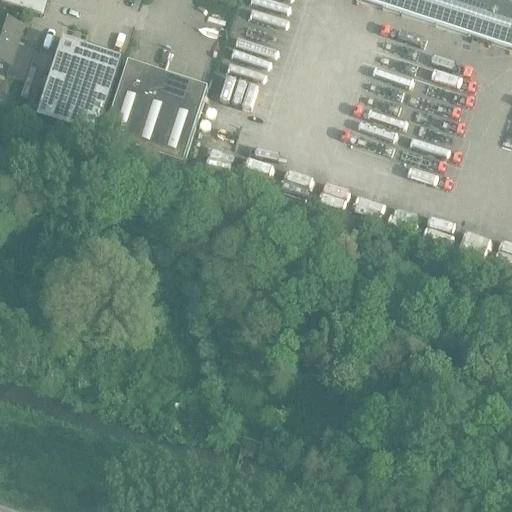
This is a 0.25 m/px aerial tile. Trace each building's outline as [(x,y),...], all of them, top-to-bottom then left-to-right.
[(511,56),(511,55),(511,0),(356,0),(355,6),(511,56)] [(34,54),(16,49),(22,30),(0,22),(0,65),(8,68),(5,79),(24,85),(34,54)] [(62,43),(36,122),(97,142),(123,64),(123,63),(121,62),(62,43)] [(129,153),(154,77),(127,68),(102,144),(129,153)] [(155,162),(180,85),(154,77),(129,153),(155,162)] [(182,170),(207,94),(180,85),(155,162),(182,170)]
